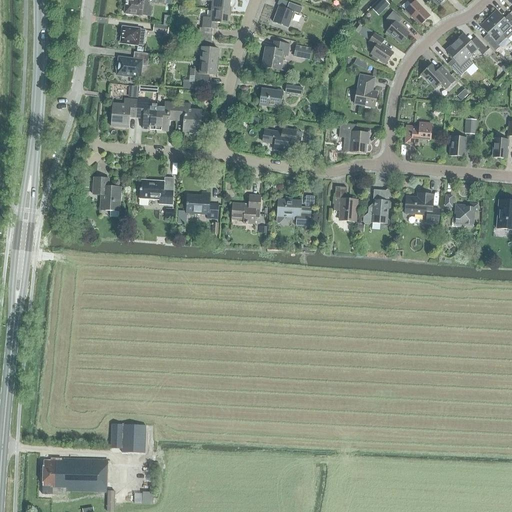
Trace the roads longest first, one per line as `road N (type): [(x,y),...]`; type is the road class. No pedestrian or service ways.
road 1 (primary): [(0,466),(36,117),(39,0)]
road 2 (residential): [(387,166),(407,66),(439,30),(486,0)]
road 3 (residential): [(387,166),(318,172),(216,157)]
road 4 (residential): [(216,157),(256,0)]
road 5 (residential): [(511,176),(387,166)]
